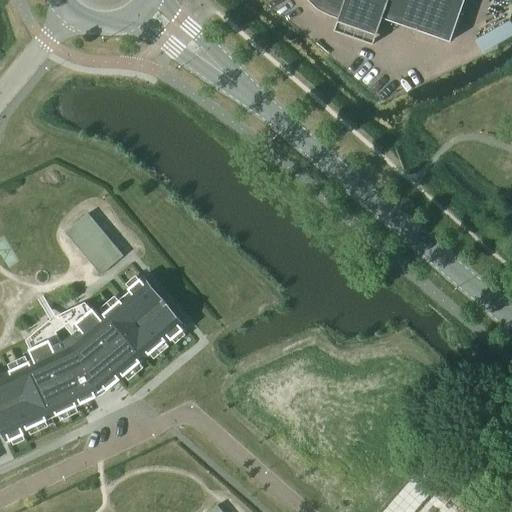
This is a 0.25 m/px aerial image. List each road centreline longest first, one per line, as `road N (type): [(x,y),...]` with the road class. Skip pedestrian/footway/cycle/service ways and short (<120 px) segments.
road 1 (secondary): [(494,298),(257,100)]
road 2 (secondary): [(130,18),(227,89),(257,100)]
road 3 (secondary): [(257,100),(159,0)]
